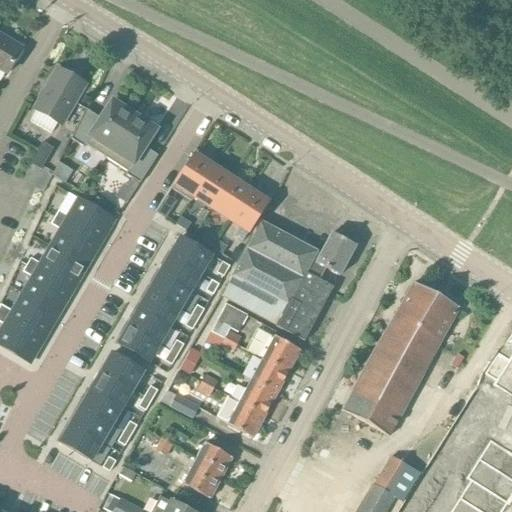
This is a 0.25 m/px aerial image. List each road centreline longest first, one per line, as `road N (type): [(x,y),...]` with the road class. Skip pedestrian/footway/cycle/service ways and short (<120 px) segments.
road 1 (residential): [(511,187),(116,0)]
road 2 (residential): [(44,390),(207,94)]
road 3 (residential): [(249,511),(406,223)]
road 4 (unclassified): [(406,223),(207,94)]
road 5 (residential): [(511,122),(318,0)]
road 6 (unclassified): [(207,94),(59,0)]
road 7 (unclassified): [(511,292),(406,223)]
